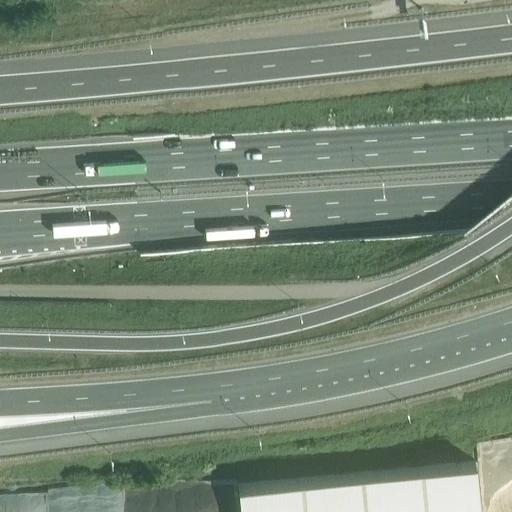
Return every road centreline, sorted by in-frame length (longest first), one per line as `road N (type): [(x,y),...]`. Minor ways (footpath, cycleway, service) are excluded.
road 1 (motorway): [(0,341),(138,346),(257,333),(399,290),(511,225)]
road 2 (motorway): [(511,37),(0,90)]
road 3 (motorway): [(0,226),(511,195)]
road 4 (motorway): [(511,141),(0,171)]
road 5 (motorway): [(209,386),(407,352),(511,320)]
road 6 (motorway): [(0,433),(209,386)]
road 7 (motorway): [(0,403),(209,386)]
